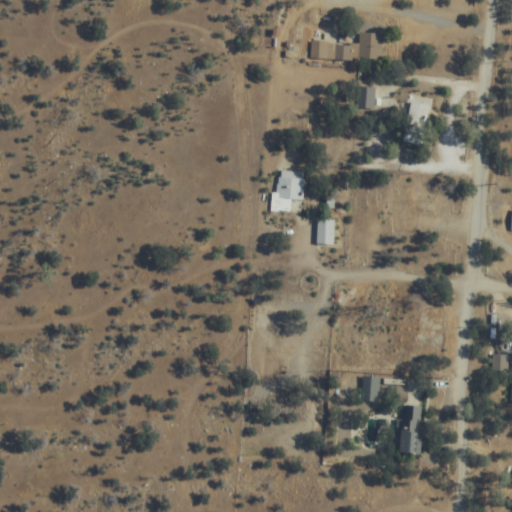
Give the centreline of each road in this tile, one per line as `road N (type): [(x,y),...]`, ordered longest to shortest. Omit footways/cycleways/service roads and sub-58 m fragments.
road 1 (residential): [(459,511),(478,273),(479,116),(494,0)]
road 2 (residential): [(478,273),(254,290)]
